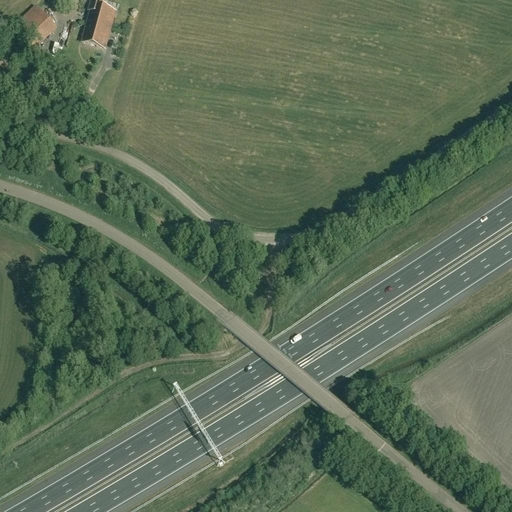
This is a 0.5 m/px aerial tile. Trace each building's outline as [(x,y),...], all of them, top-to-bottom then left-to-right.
[(82,43),(105,49),(115,12),(102,9),(104,0),(91,0),(90,7),(92,7),(82,43)] [(29,49),(53,27),(35,7),(12,29),(29,49)] [(421,264),(446,252),(442,246),(418,258),(421,264)] [(350,303),(326,320),(330,326),(354,309),(350,303)] [(291,341),(285,345),(288,350),(295,346),(291,341)]
